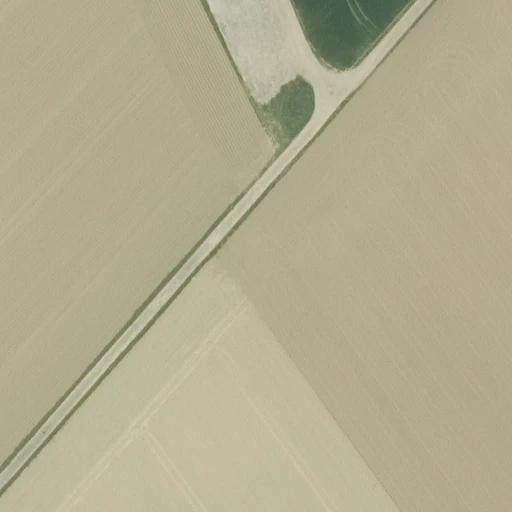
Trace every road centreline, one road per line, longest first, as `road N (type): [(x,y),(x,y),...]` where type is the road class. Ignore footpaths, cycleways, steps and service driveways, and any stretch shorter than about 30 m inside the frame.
road 1 (track): [(329,107),(0,481)]
road 2 (track): [(421,0),(329,107)]
